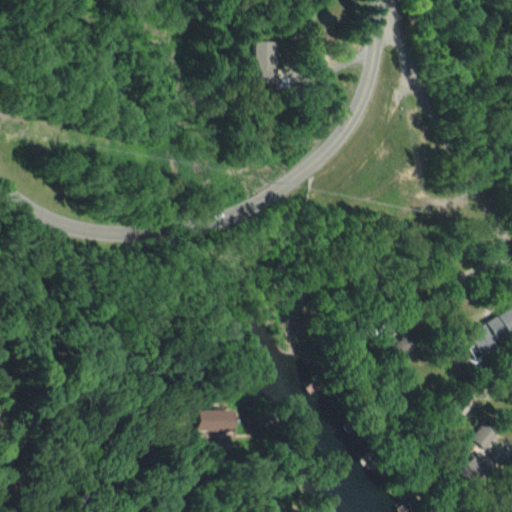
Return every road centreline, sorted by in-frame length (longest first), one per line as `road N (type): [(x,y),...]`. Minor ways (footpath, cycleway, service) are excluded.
road 1 (residential): [(0,188),(47,220),(98,234),(185,226),(258,202),(331,148),(353,114),(375,0)]
road 2 (residential): [(511,270),(421,103),(391,0)]
